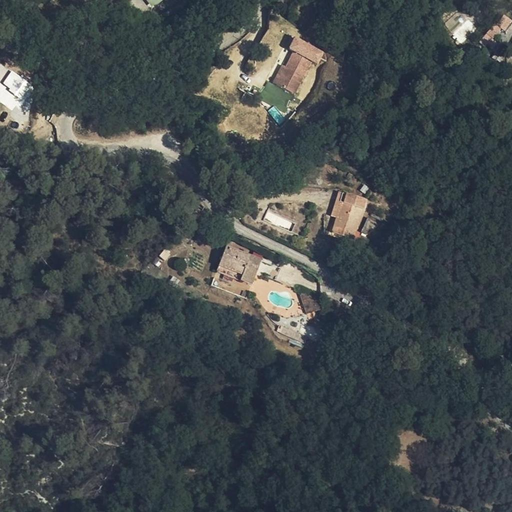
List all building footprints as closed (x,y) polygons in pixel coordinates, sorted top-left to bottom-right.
[(311,65),(320,68),(326,53),(296,42),(282,77),(303,85),(311,65)] [(338,195),(336,202),(340,204),(335,219),(330,234),(353,241),(365,202),(340,193),(339,195),(338,195)] [(340,204),(336,202),(330,218),(335,219),(340,204)] [(370,232),(379,217),(371,213),(359,234),(367,238),(370,232)] [(382,219),(379,217),(370,232),(373,234),(382,219)] [(241,277),(239,281),(251,286),(260,262),(225,247),(218,267),(241,277)] [(216,272),(239,281),(241,277),(218,267),(216,272)] [(311,309),(315,298),(304,294),(299,304),(311,309)]
